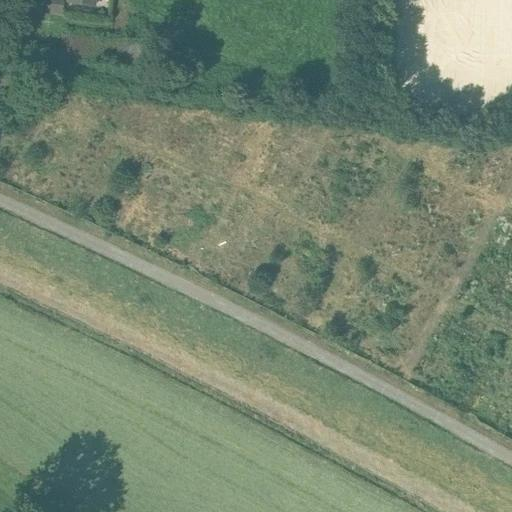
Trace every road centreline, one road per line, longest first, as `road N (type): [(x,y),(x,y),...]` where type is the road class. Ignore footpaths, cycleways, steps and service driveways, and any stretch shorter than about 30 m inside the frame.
road 1 (unclassified): [(511,458),(189,287),(0,200)]
road 2 (residential): [(242,126),(511,273)]
road 3 (residential): [(511,109),(390,94),(319,62),(319,0)]
